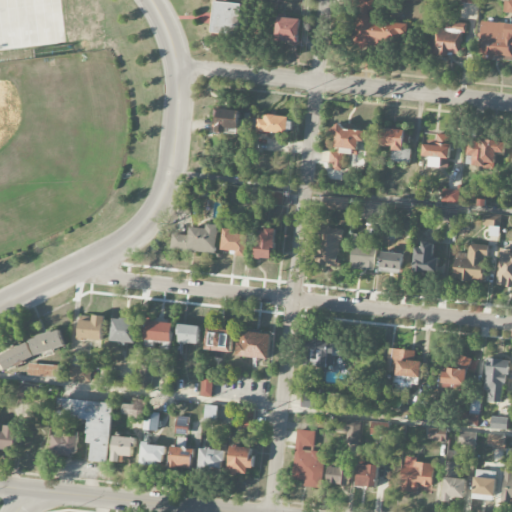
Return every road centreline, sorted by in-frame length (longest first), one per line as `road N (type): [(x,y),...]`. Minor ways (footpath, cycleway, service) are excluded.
road 1 (residential): [(271,511),(326,0)]
road 2 (residential): [(511,323),(67,273)]
road 3 (residential): [(0,305),(114,249),(157,209),(171,174),(179,92),(173,45),(150,0)]
road 4 (residential): [(511,103),(178,69)]
road 5 (tertiary): [(233,511),(0,486)]
